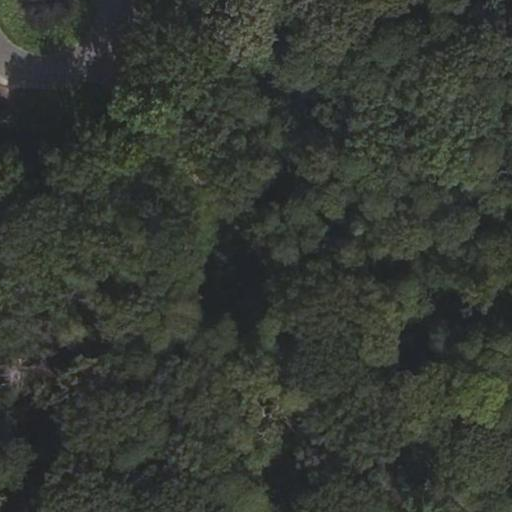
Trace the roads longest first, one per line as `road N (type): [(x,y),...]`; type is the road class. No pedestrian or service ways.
road 1 (track): [(96,50),(321,348),(459,511)]
road 2 (track): [(114,3),(511,128)]
road 3 (residential): [(0,56),(31,73),(78,64),(107,33),(114,0)]
